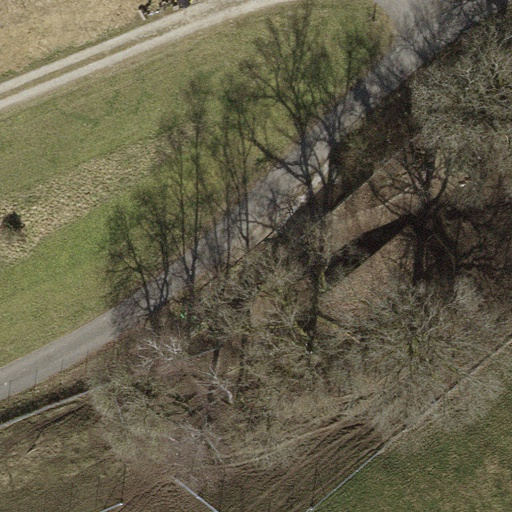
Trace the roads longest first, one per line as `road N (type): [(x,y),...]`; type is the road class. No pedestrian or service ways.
road 1 (track): [(0,385),(99,337),(225,250),(287,197),(455,0)]
road 2 (track): [(255,0),(0,98)]
